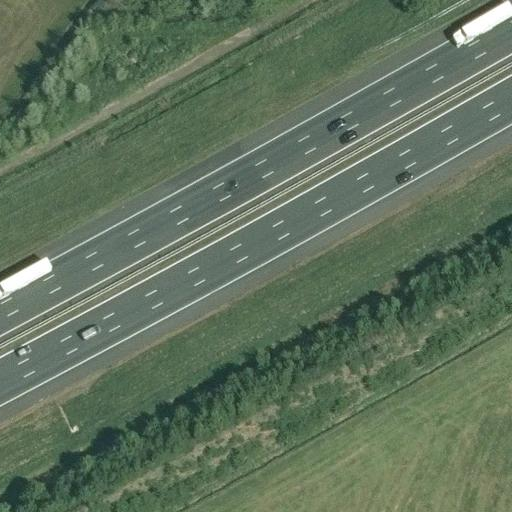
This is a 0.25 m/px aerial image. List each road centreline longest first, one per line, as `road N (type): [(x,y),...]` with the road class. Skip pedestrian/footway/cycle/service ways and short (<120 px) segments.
road 1 (motorway): [(0,382),(511,100)]
road 2 (motorway): [(511,28),(0,310)]
road 3 (unclassified): [(0,169),(317,0)]
